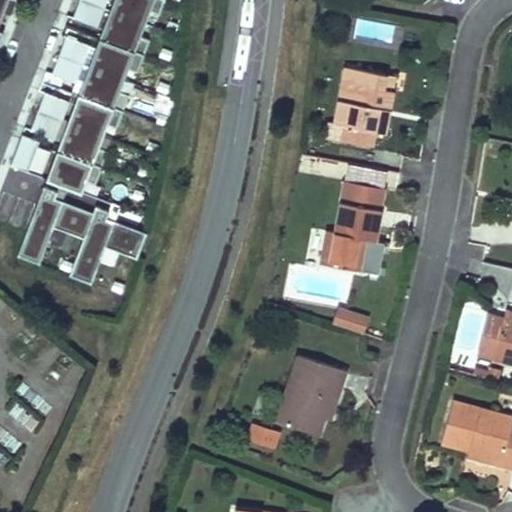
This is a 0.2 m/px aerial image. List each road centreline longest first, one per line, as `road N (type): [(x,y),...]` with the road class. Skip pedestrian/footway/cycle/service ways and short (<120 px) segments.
road 1 (unclassified): [(498,0),(473,27),(437,231),(388,438),(389,470),(404,495),(430,511)]
road 2 (tertiary): [(110,511),(210,249),(255,0)]
road 3 (residential): [(0,119),(45,0)]
